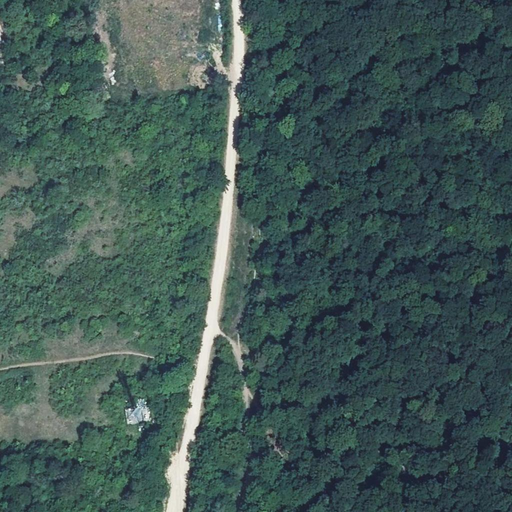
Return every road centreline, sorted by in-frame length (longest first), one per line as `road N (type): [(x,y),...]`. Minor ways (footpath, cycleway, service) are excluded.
road 1 (track): [(234,0),(227,204),(176,511)]
road 2 (track): [(0,367),(132,351),(203,368)]
road 3 (track): [(232,511),(247,377),(233,343),(212,331)]
